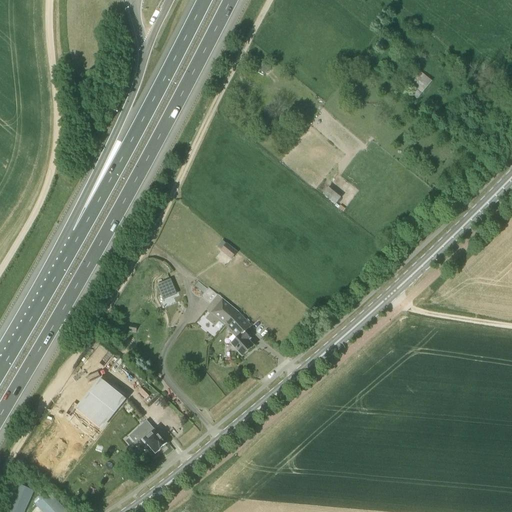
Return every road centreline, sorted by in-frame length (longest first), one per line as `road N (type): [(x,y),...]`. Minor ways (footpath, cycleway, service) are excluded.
road 1 (track): [(0,480),(147,245),(267,0)]
road 2 (secondary): [(130,511),(385,299),(511,176)]
road 3 (motorway): [(0,417),(232,0)]
road 4 (track): [(49,0),(54,159),(36,212),(0,271)]
road 5 (motorway): [(203,0),(78,236)]
road 6 (motorway): [(144,51),(78,236)]
road 7 (motorway): [(78,236),(0,369)]
